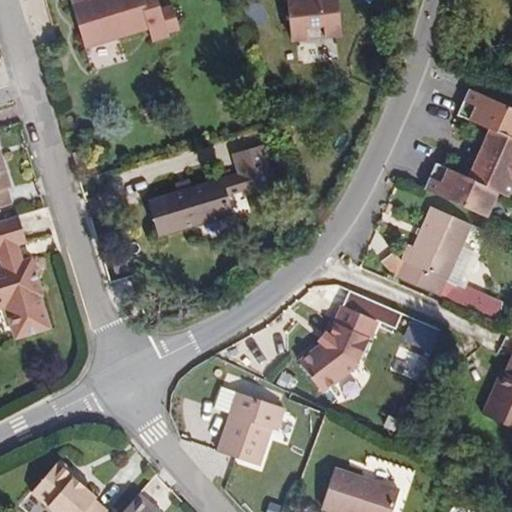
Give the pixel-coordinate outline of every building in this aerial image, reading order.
[(80,0),(62,0),(63,0),(78,49),(141,31),(146,43),(162,38),(150,0),(80,0)] [(292,0),(297,37),(310,36),(309,24),(329,21),(330,33),(344,31),(340,0),(292,0)] [(486,164),(511,174),(511,114),(462,93),(452,119),(497,139),(486,164)] [(229,154),(236,179),(238,185),(267,177),(258,146),(229,154)] [(0,152),(0,206),(10,204),(6,189),(10,187),(0,152)] [(64,155),(67,167),(77,164),(72,152),(64,155)] [(418,194),(481,222),(492,196),(507,203),(511,190),(511,174),(486,164),(476,187),(430,167),(418,194)] [(238,185),(236,179),(212,185),(212,184),(143,204),(153,239),(222,220),(218,201),(241,195),(242,199),(271,191),(267,177),(238,185)] [(427,279),(435,281),(460,226),(421,207),(403,249),(397,246),(390,261),(396,264),(389,279),(421,293),(427,279)] [(19,247),(10,220),(0,222),(0,253),(9,250),(19,247)] [(9,250),(0,253),(0,271),(15,266),(9,250)] [(15,266),(0,271),(0,318),(8,344),(42,333),(34,302),(35,301),(24,264),(15,266)] [(428,297),(435,281),(427,279),(421,293),(428,297)] [(312,397),(341,373),(347,368),(365,326),(330,311),(319,338),(310,348),(303,354),(289,367),(312,397)] [(310,348),(319,338),(313,335),(307,343),(310,348)] [(511,384),(511,363),(504,359),(496,377),(511,384)] [(511,433),(511,384),(496,377),(491,375),(474,417),(511,433)] [(217,418),(224,396),(208,390),(201,411),(217,418)] [(271,410),(224,396),(217,418),(204,456),(244,468),(258,433),(263,435),(271,410)] [(67,482),(69,478),(53,464),(25,495),(43,511),(96,511),(87,504),(89,502),(78,492),(67,482)] [(384,511),(391,494),(327,473),(314,511),(315,511),(384,511)] [(80,488),(69,478),(67,482),(78,492),(80,488)] [(132,499),(120,511),(142,511),(144,510),(132,499)]
